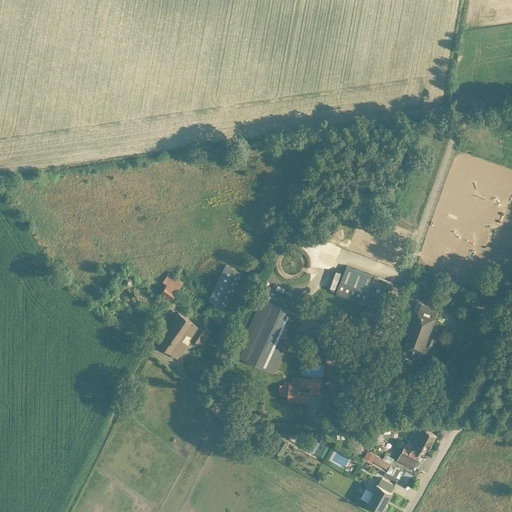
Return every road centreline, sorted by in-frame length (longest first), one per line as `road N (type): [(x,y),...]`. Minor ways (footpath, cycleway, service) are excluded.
road 1 (track): [(203,395),(253,428),(458,426)]
road 2 (unclassified): [(407,511),(458,426),(511,428)]
